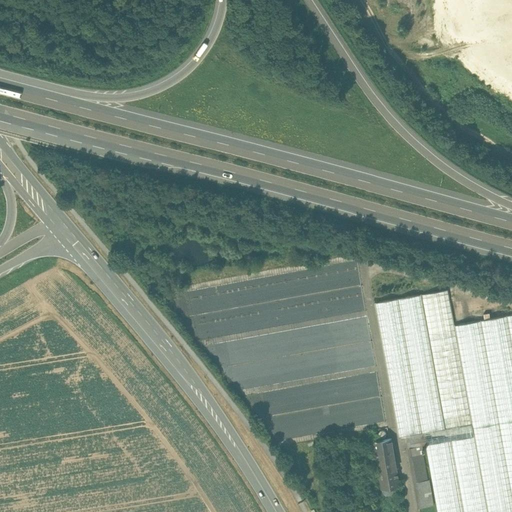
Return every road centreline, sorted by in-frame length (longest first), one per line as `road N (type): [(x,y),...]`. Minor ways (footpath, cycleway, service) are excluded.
road 1 (motorway): [(0,110),(511,246)]
road 2 (motorway): [(511,220),(5,85)]
road 3 (primary): [(66,232),(145,324),(274,511)]
road 4 (motorway): [(511,203),(428,158),(403,134),(307,0)]
road 5 (motorway): [(223,0),(202,54),(157,88),(115,96),(5,85)]
